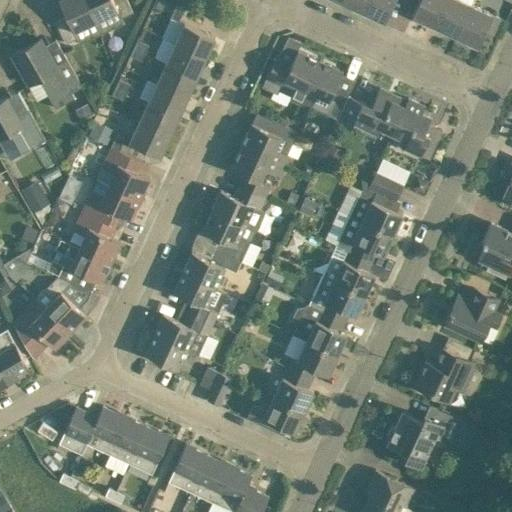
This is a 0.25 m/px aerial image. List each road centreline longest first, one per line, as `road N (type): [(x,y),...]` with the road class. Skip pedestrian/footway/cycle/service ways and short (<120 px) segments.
road 1 (residential): [(316,471),(491,103)]
road 2 (residential): [(98,367),(267,0)]
road 3 (residential): [(98,367),(316,471)]
road 4 (residential): [(491,103),(273,0)]
